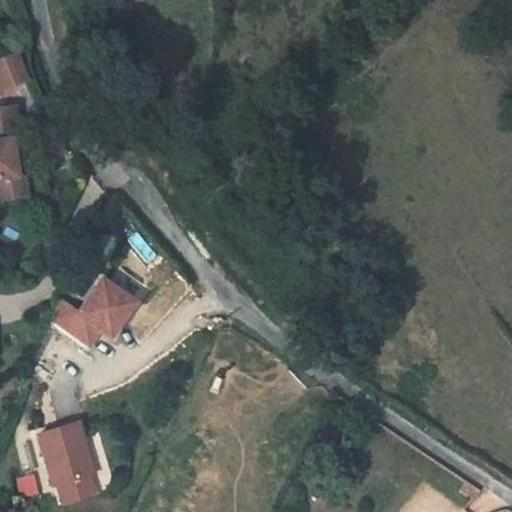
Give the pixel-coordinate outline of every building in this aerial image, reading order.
[(19,55),(0,62),(0,79),(5,91),(29,80),(19,55)] [(17,108),(0,110),(0,187),(2,201),(30,197),(27,176),(21,177),(15,141),(22,140),(17,108)] [(116,240),(98,232),(88,253),(106,262),(116,240)] [(77,424),(39,435),(55,484),(91,474),(77,424)] [(32,473),(15,477),(21,497),(38,492),(32,473)] [(97,496),(91,474),(55,484),(62,507),(97,496)]
